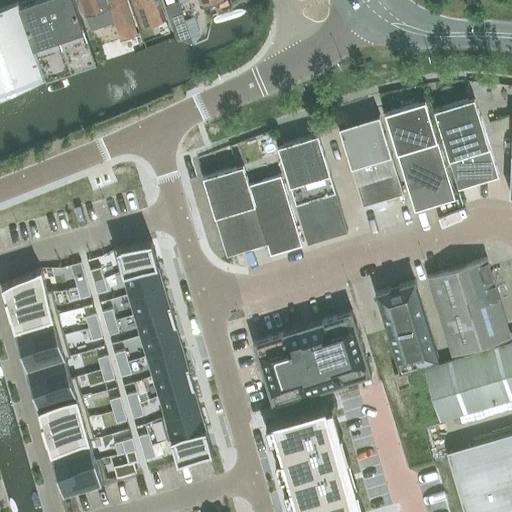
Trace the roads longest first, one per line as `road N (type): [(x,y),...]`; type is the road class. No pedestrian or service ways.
road 1 (unclassified): [(511,228),(470,226),(208,307)]
road 2 (residential): [(179,212),(0,265)]
road 3 (residential): [(257,479),(208,307)]
road 4 (residential): [(0,189),(153,124)]
road 5 (residential): [(153,124),(304,61)]
road 6 (tertiary): [(511,37),(429,35),(379,12)]
